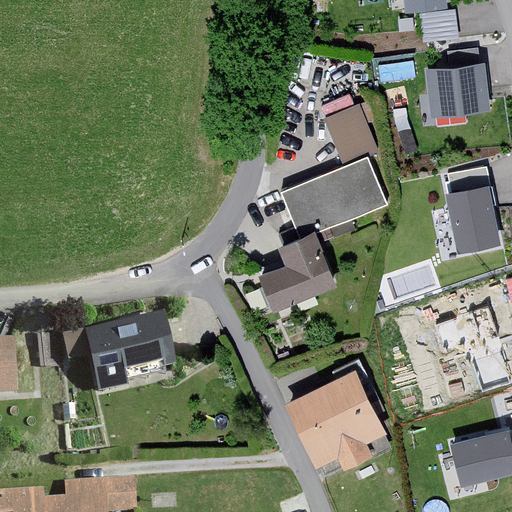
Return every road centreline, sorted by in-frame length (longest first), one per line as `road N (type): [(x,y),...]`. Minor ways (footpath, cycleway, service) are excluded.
road 1 (residential): [(281,0),(243,203),(197,263)]
road 2 (residential): [(197,263),(299,464)]
road 3 (residential): [(197,263),(135,289),(0,301)]
road 4 (residential): [(105,474),(299,464)]
